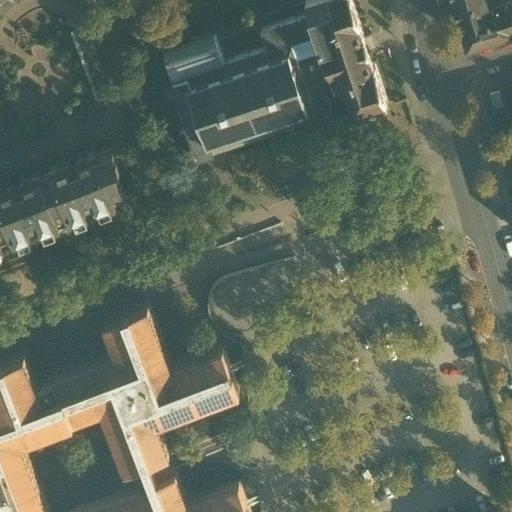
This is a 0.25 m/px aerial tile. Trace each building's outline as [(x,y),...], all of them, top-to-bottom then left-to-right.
[(186,151),(191,150),(194,153),(196,154),(198,154),(331,109),(321,82),(326,74),(331,72),(336,85),(343,83),(354,116),(388,105),(374,65),(373,66),(360,26),(361,26),(352,0),(309,0),(306,1),(310,14),(261,30),(267,48),(224,63),(173,80),(190,129),(180,132),(186,151)] [(452,0),(467,46),(511,31),(511,0),(504,0),(491,4),(491,2),(488,3),(487,0),(452,0)] [(163,49),(173,80),(224,63),(214,32),(163,49)] [(0,187),(0,202),(12,233),(13,237),(17,235),(18,236),(30,231),(29,231),(31,230),(30,228),(39,224),(40,227),(42,226),(54,222),(59,220),(58,217),(67,214),(68,216),(74,214),(86,210),(87,209),(86,206),(95,203),(96,205),(98,205),(99,205),(110,201),(110,200),(115,198),(110,185),(121,181),(109,149),(98,153),(97,150),(89,153),(80,156),(81,156),(66,162),(66,161),(58,165),(50,168),(51,171),(42,175),(41,172),(33,175),(33,174),(24,177),(25,178),(22,179),(23,181),(14,184),(13,182),(10,183),(2,186),(0,187)] [(0,242),(0,243),(2,242),(1,242),(3,241),(2,237),(12,233),(0,202),(0,242)] [(192,511),(188,500),(183,489),(176,469),(174,470),(158,476),(150,479),(62,511),(51,511),(22,437),(101,407),(125,469),(143,462),(151,458),(167,452),(169,452),(157,421),(240,389),(223,345),(172,365),(148,303),(103,320),(108,331),(115,351),(36,381),(25,350),(0,359),(0,511),(192,511)] [(167,452),(151,458),(158,476),(174,470),(167,452)] [(151,458),(143,462),(150,479),(158,476),(151,458)] [(251,511),(239,480),(188,500),(192,511),(251,511)]
